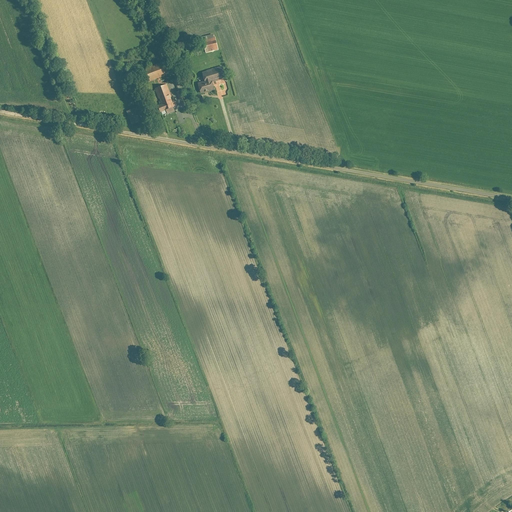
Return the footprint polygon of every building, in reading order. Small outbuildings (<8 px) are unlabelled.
[(202,40),(205,54),(219,51),(216,37),(202,40)] [(154,44),(161,60),(168,57),(162,41),(154,44)] [(144,70),(148,82),(170,76),(166,63),(144,70)] [(195,85),(198,95),(212,91),(210,82),(223,79),(220,67),(204,72),(206,82),(195,85)] [(184,95),(179,80),(168,84),(173,99),(184,95)] [(159,114),(162,113),(174,109),(174,108),(177,107),(175,99),(171,101),(166,86),(154,90),(160,106),(157,107),(159,114)] [(126,112),(130,124),(145,119),(140,107),(126,112)]
